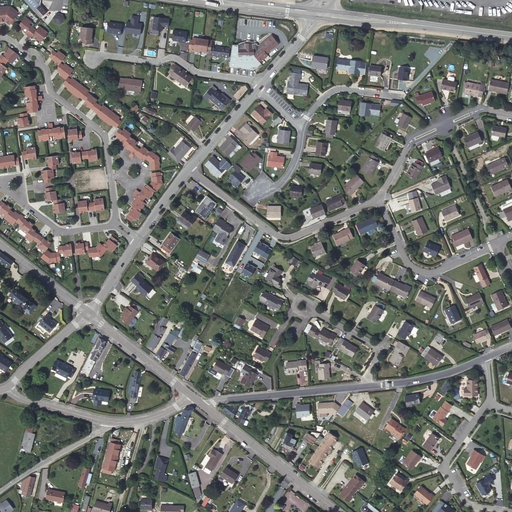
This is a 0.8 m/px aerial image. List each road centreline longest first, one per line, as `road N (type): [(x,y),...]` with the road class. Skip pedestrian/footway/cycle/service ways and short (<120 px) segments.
road 1 (residential): [(0,37),(34,58),(50,94),(103,133),(116,225)]
road 2 (residential): [(189,168),(281,240),(376,199)]
road 3 (primary): [(325,14),(511,36)]
road 4 (residential): [(511,114),(479,107),(409,140),(376,199)]
road 5 (residential): [(91,59),(171,56),(196,72),(259,87)]
road 6 (secondary): [(205,407),(337,511)]
road 7 (residential): [(376,199),(415,269),(428,272),(497,244)]
road 8 (residential): [(205,407),(368,384)]
road 9 (residential): [(488,402),(445,466),(469,504),(511,510)]
road 10 (secondary): [(88,315),(189,395)]
road 11 (residential): [(0,492),(93,435),(103,420)]
